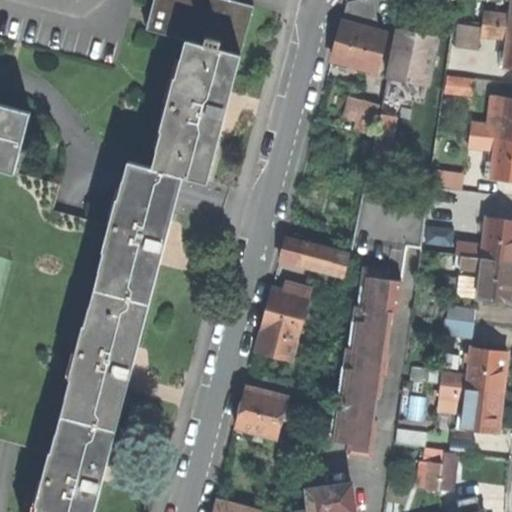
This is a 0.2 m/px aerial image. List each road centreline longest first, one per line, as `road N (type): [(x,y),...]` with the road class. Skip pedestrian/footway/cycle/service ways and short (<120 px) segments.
road 1 (residential): [(187,511),(321,0)]
road 2 (unknown): [(369,511),(399,307)]
road 3 (unknown): [(119,163),(263,216)]
